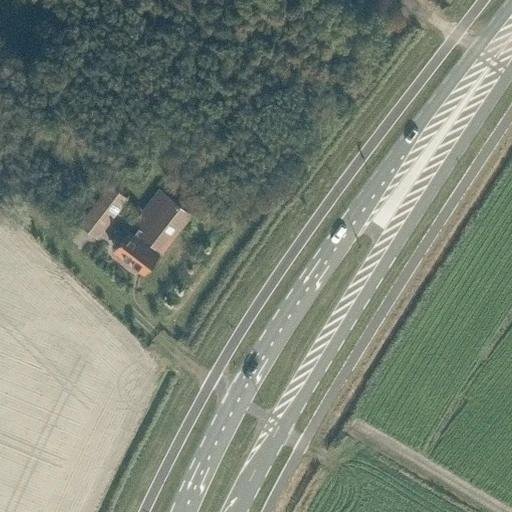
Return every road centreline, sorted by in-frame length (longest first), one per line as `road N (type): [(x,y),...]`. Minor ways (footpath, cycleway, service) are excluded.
road 1 (secondary): [(511,16),(307,290),(234,406),(183,511)]
road 2 (secondary): [(236,511),(417,207),(511,69)]
